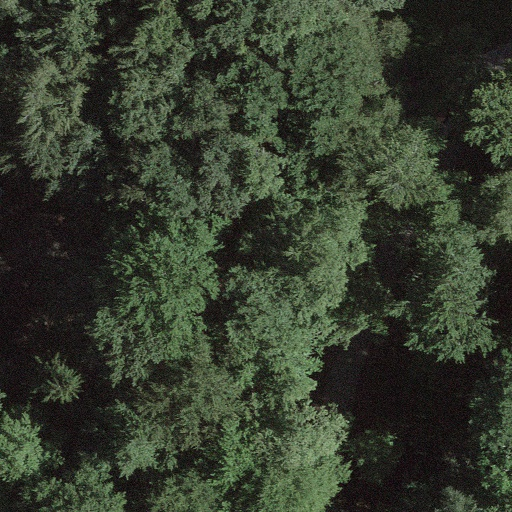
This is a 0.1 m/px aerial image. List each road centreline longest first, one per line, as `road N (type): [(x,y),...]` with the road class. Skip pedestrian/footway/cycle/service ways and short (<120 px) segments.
road 1 (unclassified): [(299,511),(335,405),(453,125),(511,73)]
road 2 (track): [(0,248),(166,193)]
